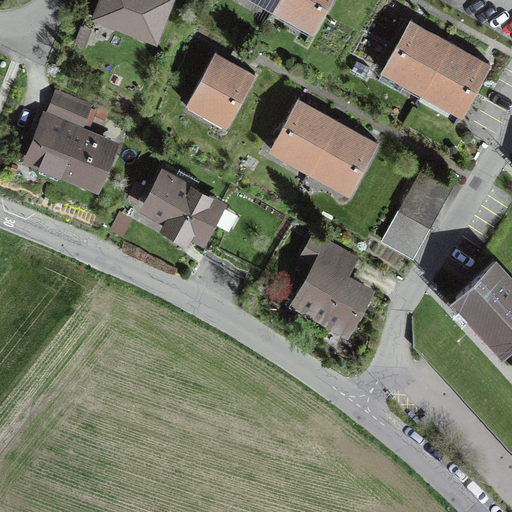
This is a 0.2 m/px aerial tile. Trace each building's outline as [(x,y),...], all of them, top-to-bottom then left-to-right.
[(102,0),(96,16),(154,38),(169,0),(102,0)] [(277,0),(277,2),(316,24),(329,0),(277,0)] [(425,85),(448,45),(408,23),(386,63),(425,85)] [(448,45),(425,85),(464,107),(487,67),(448,45)] [(213,55),(190,95),(230,118),(252,77),(213,55)] [(58,90),(50,109),(81,121),(89,102),(58,90)] [(313,163),(335,123),(296,101),(273,142),(312,163),(313,163)] [(31,158),(96,184),(112,145),(96,138),(95,134),(91,131),(87,130),(83,133),(48,118),(31,158)] [(335,123),(313,163),(352,185),(375,145),(336,123),(335,123)] [(382,239),(408,254),(449,182),(423,168),(382,239)] [(164,172),(145,205),(202,236),(220,203),(164,172)] [(368,289),(339,273),(349,256),(313,236),(303,254),(317,262),(295,302),(346,330),(368,289)] [(511,281),(494,261),(457,295),(505,348),(511,341),(511,281)]
